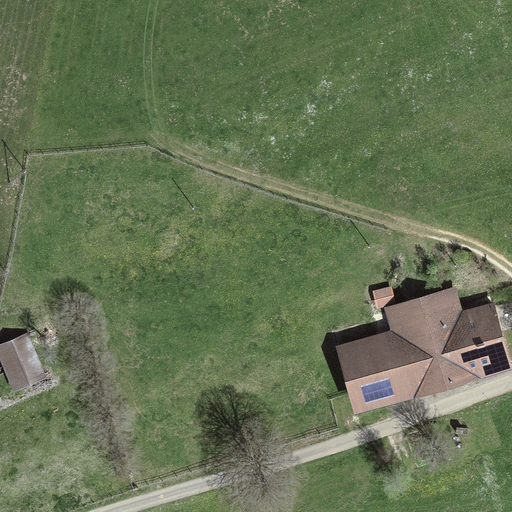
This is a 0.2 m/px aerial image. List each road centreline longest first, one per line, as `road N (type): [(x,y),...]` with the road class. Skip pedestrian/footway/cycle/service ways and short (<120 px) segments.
road 1 (unclassified): [(511,380),(110,511)]
road 2 (track): [(511,269),(459,241),(159,135)]
